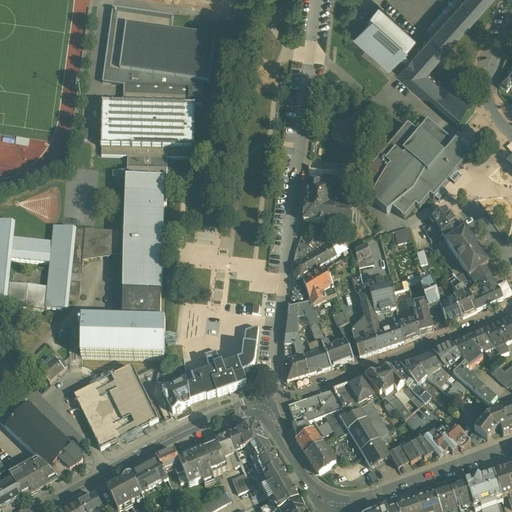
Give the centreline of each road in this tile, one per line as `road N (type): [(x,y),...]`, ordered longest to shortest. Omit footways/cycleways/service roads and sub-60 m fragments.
road 1 (unclassified): [(266,408),(317,0)]
road 2 (residential): [(266,408),(511,306)]
road 3 (tertiary): [(34,511),(180,433),(249,406),(266,408)]
road 4 (tertiary): [(511,450),(338,505)]
road 5 (tertiary): [(338,505),(313,491),(266,408)]
road 6 (residential): [(511,22),(488,83),(491,109),(511,132)]
